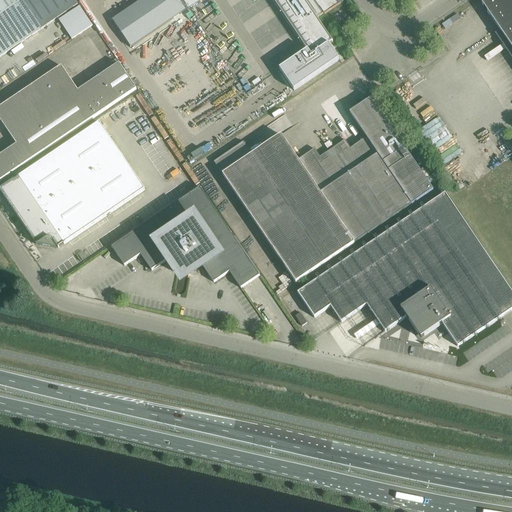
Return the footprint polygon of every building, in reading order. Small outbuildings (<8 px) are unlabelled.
[(0,0),(0,57),(78,5),(75,0),(0,0)] [(142,0),(112,21),(131,48),(186,11),(185,10),(188,8),(189,9),(201,0),(142,0)] [(333,42),(316,17),(322,13),(324,16),(341,4),(338,0),(272,0),(307,50),(279,69),(294,91),(339,60),(329,45),(333,42)] [(511,0),(488,0),(482,5),(511,49),(511,0)] [(59,21),(72,40),(92,26),(79,7),(59,21)] [(0,181),(137,89),(119,64),(78,91),(61,66),(0,107),(0,120),(16,145),(1,155),(0,154),(0,181)] [(415,103),(419,112),(430,107),(426,98),(415,103)] [(349,113),(366,138),(350,149),(345,141),(320,157),(314,149),(298,160),(281,135),(252,155),(243,142),(214,162),(296,283),(433,191),(371,99),(349,113)] [(58,248),(59,248),(58,247),(63,244),(64,245),(145,190),(99,123),(18,177),(19,178),(14,181),(0,189),(0,190),(36,244),(43,239),(44,241),(37,246),(57,250),(52,242),(53,241),(58,248)] [(328,139),(324,142),(328,150),(333,147),(328,139)] [(486,145),(480,148),(486,160),(492,157),(486,145)] [(112,248),(124,266),(141,255),(152,271),(168,260),(177,273),(177,274),(178,274),(179,273),(180,272),(181,271),(182,271),(184,271),(186,272),(187,273),(188,275),(188,276),(189,276),(203,267),(214,283),(230,272),(241,289),(259,276),(200,188),(112,248)] [(341,323),(367,306),(385,332),(406,318),(421,339),(443,325),(458,347),(511,310),(511,293),(444,194),(297,293),(314,318),(330,307),(341,323)]
